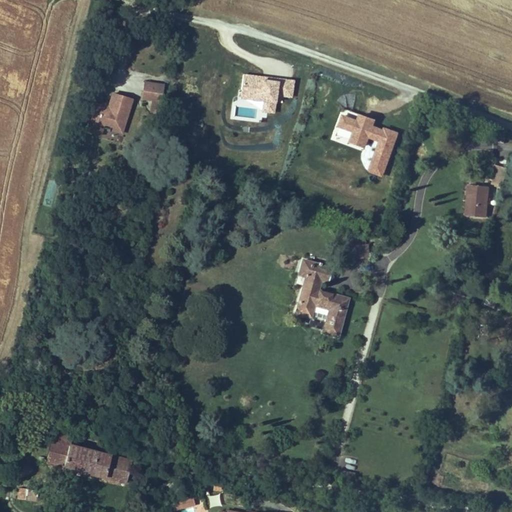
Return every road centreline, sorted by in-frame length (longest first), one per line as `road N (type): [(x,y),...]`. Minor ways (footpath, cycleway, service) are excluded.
road 1 (track): [(511,127),(215,19),(179,18),(134,0)]
road 2 (unknown): [(373,286),(421,243),(425,196),(443,169),(480,148),(511,155)]
